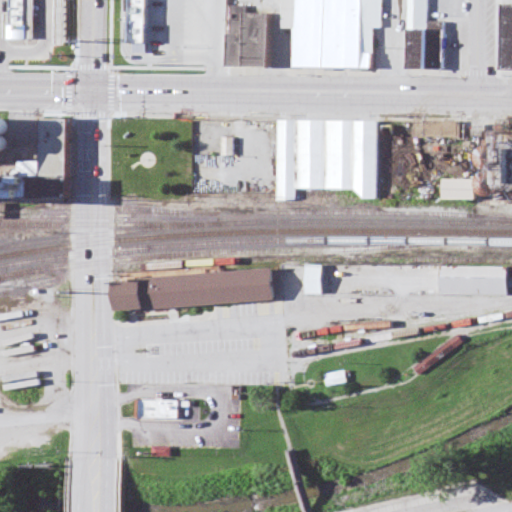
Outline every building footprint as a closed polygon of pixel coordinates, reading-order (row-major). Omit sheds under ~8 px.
[(447,169),(481,169),(481,195),(447,195),(447,169)] [(442,268),(441,297),(510,297),(511,269),(442,268)] [(117,283),(120,312),(277,300),(275,271),(117,283)] [(459,334),(415,365),(422,376),(465,342),(459,334)] [(140,401),(140,419),(181,419),(181,402),(166,402),(166,399),(160,399),(160,401),(140,401)]
